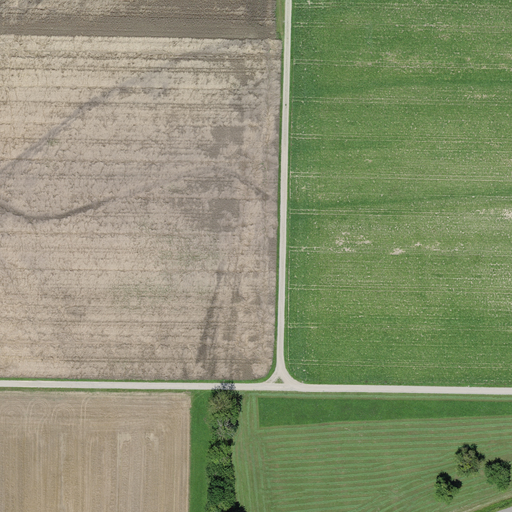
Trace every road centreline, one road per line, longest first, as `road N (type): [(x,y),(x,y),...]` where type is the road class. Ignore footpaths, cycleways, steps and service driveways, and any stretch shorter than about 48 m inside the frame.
road 1 (track): [(511,391),(0,384)]
road 2 (track): [(289,0),(279,386)]
